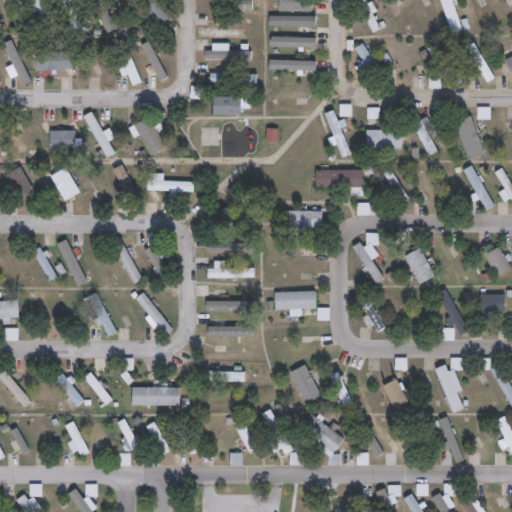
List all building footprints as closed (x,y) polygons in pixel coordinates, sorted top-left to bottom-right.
[(19,0),(24,9),(21,11),(32,29),(25,33),(4,0),(19,0)] [(41,0),(52,27),(43,30),(31,0),(41,0)] [(74,0),(70,2),(83,28),(75,32),(58,0),(74,0)] [(163,0),(174,15),(158,27),(157,25),(155,27),(151,23),(153,21),(138,0),(163,0)] [(252,0),(252,9),(217,10),(217,0),(252,0)] [(312,0),(312,11),(279,10),(279,0),(312,0)] [(366,0),(368,2),(372,0),(376,7),(371,10),(381,28),(373,33),(355,0),(366,0)] [(452,0),(464,31),(453,35),(440,0),(452,0)] [(10,40),(32,82),(23,87),(17,75),(11,78),(8,71),(13,68),(1,44),(10,40)] [(437,42),(463,81),(454,87),(448,79),(446,80),(437,72),(440,67),(427,48),(437,42)] [(475,42),(496,79),(488,83),(483,75),(478,79),(471,66),(476,63),(466,47),(475,42)] [(383,72),(375,78),(354,48),(362,43),(383,72)] [(225,44),(224,51),(249,51),(249,60),(208,59),(208,50),(216,50),(216,44),(225,44)] [(407,72),(399,76),(383,48),(391,44),(407,72)] [(73,69),(36,71),(35,53),(72,51),(73,69)] [(270,70),(311,70),(311,60),(270,60),(270,70)] [(257,74),(257,84),(210,82),(210,73),(257,74)] [(227,94),(227,96),(241,96),(241,115),(213,114),(213,97),(221,97),(221,94),(227,94)] [(464,107),(464,118),(471,116),(486,154),(470,161),(467,154),(461,156),(459,150),(465,148),(454,120),(452,121),(451,116),(451,107),(460,107),(464,107)] [(380,108),(368,108),(368,118),(380,118),(380,108)] [(334,110),(339,122),(344,120),(347,125),(341,128),(352,154),(342,158),(337,144),(332,146),(329,139),(334,137),(324,113),(334,110)] [(438,151),(430,156),(407,115),(415,110),(438,151)] [(92,111),(104,132),(109,128),(115,138),(108,142),(114,152),(106,157),(83,116),(92,111)] [(149,117),(153,124),(159,121),(165,130),(158,134),(166,147),(151,155),(134,126),(149,117)] [(27,150),(20,154),(5,126),(11,122),(27,150)] [(278,128),(267,128),(267,141),(278,141),(278,128)] [(76,130),(51,130),(51,147),(76,147),(76,130)] [(402,148),(367,148),(367,130),(402,130),(402,148)] [(495,206),(487,211),(464,170),(472,165),(495,206)] [(34,193),(20,200),(6,175),(20,167),(34,193)] [(80,192),(66,201),(50,176),(65,167),(80,192)] [(410,198),(403,202),(383,172),(390,168),(410,198)] [(511,183),(511,199),(505,203),(499,193),(505,189),(495,173),(502,168),(511,183)] [(437,197),(430,202),(428,199),(424,202),(417,192),(421,189),(411,174),(418,169),(437,197)] [(363,188),(315,188),(315,170),(363,170),(363,188)] [(449,172),(468,200),(460,205),(454,196),(450,199),(446,193),(450,190),(442,177),(449,172)] [(164,174),(163,181),(193,182),(193,192),(180,191),(180,198),(170,197),(170,191),(147,190),(147,180),(153,180),(154,173),(164,174)] [(358,203),(358,214),(370,213),(370,203),(358,203)] [(322,211),(322,228),(308,228),(307,235),(295,235),(295,228),(287,228),(287,210),(322,211)] [(258,224),(217,225),(216,215),(257,214),(258,224)] [(373,246),(379,255),(372,260),(384,278),(376,283),(352,247),(360,242),(364,247),(367,245),(367,233),(380,233),(379,245),(373,246)] [(136,283),(134,284),(133,283),(110,243),(119,238),(143,279),(136,283)] [(86,283),(80,286),(78,283),(58,244),(66,240),(87,282),(86,283)] [(256,254),(207,254),(207,243),(256,244),(256,254)] [(152,244),(156,250),(159,247),(164,256),(161,258),(171,275),(162,280),(144,249),(152,244)] [(500,247),(505,256),(509,254),(511,258),(511,260),(509,262),(511,268),(497,277),(484,256),(500,247)] [(40,248),(43,253),(47,251),(49,255),(45,257),(57,277),(50,281),(33,252),(40,248)] [(435,276),(420,284),(405,256),(420,248),(435,276)] [(225,262),(225,268),(254,268),(254,278),(208,279),(207,268),(215,268),(215,262),(225,262)] [(410,325),(404,329),(382,293),(388,289),(410,325)] [(469,330),(460,335),(438,295),(447,289),(469,330)] [(50,335),(58,331),(40,290),(31,294),(50,335)] [(302,309),(302,317),(289,317),(289,309),(275,310),(274,293),(315,292),(315,308),(302,309)] [(97,293),(116,331),(108,336),(102,324),(97,326),(94,319),(97,317),(87,297),(97,293)] [(504,294),(504,311),(487,311),(494,322),(487,327),(469,300),(476,295),(479,300),(479,294),(504,294)] [(365,296),(385,329),(378,333),(374,327),(370,329),(363,318),(367,315),(358,301),(365,296)] [(11,317),(11,324),(3,325),(2,320),(0,320),(0,301),(18,300),(19,316),(11,317)] [(18,340),(18,328),(6,328),(7,340),(18,340)] [(258,352),(258,361),(210,360),(210,350),(258,352)] [(511,384),(511,406),(491,370),(500,364),(511,384)] [(446,365),(451,376),(456,374),(462,387),(456,389),(464,409),(454,413),(435,370),(446,365)] [(31,402),(25,407),(0,379),(0,371),(2,369),(31,402)] [(320,393),(308,406),(283,383),(296,370),(320,393)] [(41,371),(48,380),(42,385),(56,402),(49,408),(27,379),(34,373),(36,375),(41,371)] [(354,404),(344,408),(343,404),(337,406),(335,401),(340,399),(330,376),(341,372),(354,404)] [(91,373),(98,382),(100,381),(103,384),(101,386),(112,399),(105,405),(84,379),(91,373)] [(245,382),(198,382),(198,373),(245,373),(245,382)] [(85,401),(77,408),(55,380),(63,374),(85,401)] [(406,402),(394,409),(381,386),(393,380),(406,402)] [(180,389),(179,408),(132,406),(132,388),(180,389)] [(271,410),(293,451),(285,456),(280,448),(275,451),(267,435),(272,432),(262,415),(271,410)] [(311,415),(329,428),(334,422),(340,427),(336,432),(344,439),(330,459),(307,442),(311,436),(301,429),(311,415)] [(511,428),(506,416),(497,420),(511,451),(511,428)] [(116,455),(109,459),(89,422),(96,418),(116,455)] [(258,448),(250,453),(233,423),(241,418),(258,448)] [(19,467),(7,467),(7,455),(8,455),(6,449),(9,447),(4,435),(10,433),(6,423),(15,419),(29,451),(19,455),(19,467)] [(139,448),(133,452),(132,449),(128,451),(124,443),(127,441),(118,424),(124,420),(139,448)] [(90,452),(81,457),(78,452),(73,455),(67,444),(73,441),(64,427),(73,421),(90,452)] [(384,456),(377,460),(356,425),(363,421),(384,456)] [(169,450),(162,454),(147,428),(154,423),(169,450)] [(198,452),(189,454),(184,424),(194,423),(198,452)] [(243,464),(242,453),(231,455),(232,465),(243,464)] [(395,511),(384,511),(376,494),(385,489),(395,511)] [(465,493),(477,509),(483,505),(487,511),(467,511),(458,498),(465,493)] [(36,511),(23,511),(15,500),(23,494),(36,511)] [(423,511),(412,511),(404,499),(412,494),(423,511)]
